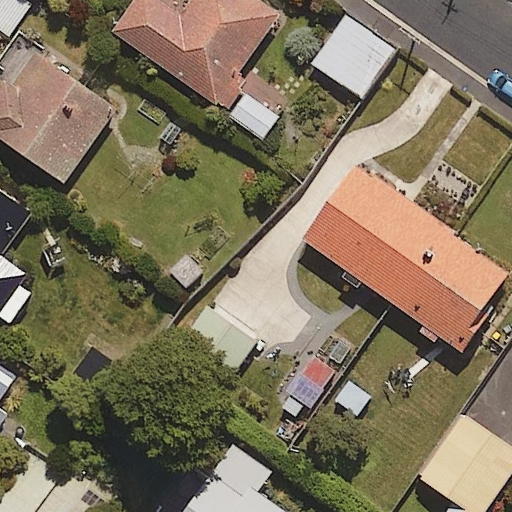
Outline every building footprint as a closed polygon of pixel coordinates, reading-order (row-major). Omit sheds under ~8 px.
[(31,7),(21,0),(0,0),(0,31),(9,38),(31,7)] [(244,97),(234,90),(282,22),(250,0),(146,0),(118,41),(228,119),(244,97)] [(397,57),(348,22),(315,70),(364,104),(397,57)] [(117,119),(29,57),(0,99),(0,148),(64,193),(117,119)] [(451,95),(421,75),(394,115),(423,135),(451,95)] [(280,123),(247,101),(232,123),(265,146),(280,123)] [(511,284),(511,282),(361,175),(308,249),(460,358),(511,284)] [(0,266),(34,218),(0,194),(0,340),(3,342),(36,295),(0,270),(0,266)] [(0,407),(19,380),(0,367),(0,433),(9,420),(0,413),(0,407)] [(452,511),(490,511),(511,481),(511,451),(463,418),(418,484),(455,509),(452,511)] [(272,478),(213,436),(158,511),(277,511),(258,498),(272,478)] [(68,482),(34,458),(0,503),(0,511),(114,511),(120,505),(76,472),(68,482)]
